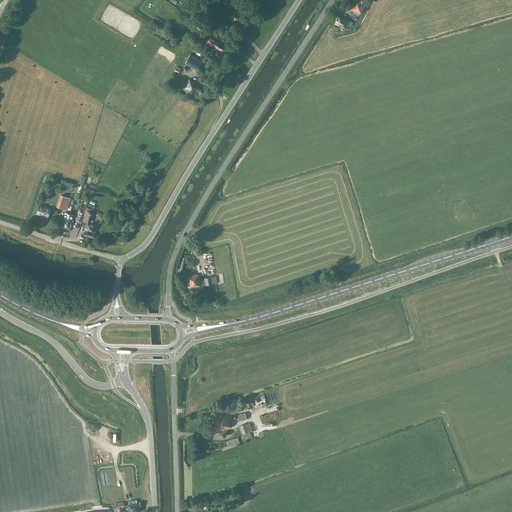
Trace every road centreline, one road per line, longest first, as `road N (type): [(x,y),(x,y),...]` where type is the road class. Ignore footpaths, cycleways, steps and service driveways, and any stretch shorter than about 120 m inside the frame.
road 1 (tertiary): [(167,319),(170,266),(185,230),(331,0)]
road 2 (unclassified): [(120,259),(150,239),(299,0)]
road 3 (primary): [(511,234),(227,325)]
road 4 (unclassified): [(176,511),(172,349)]
road 5 (unclassified): [(0,312),(51,339),(94,385),(125,381)]
road 6 (unclassified): [(125,381),(149,426),(153,511)]
road 7 (unclassified): [(120,259),(0,223)]
